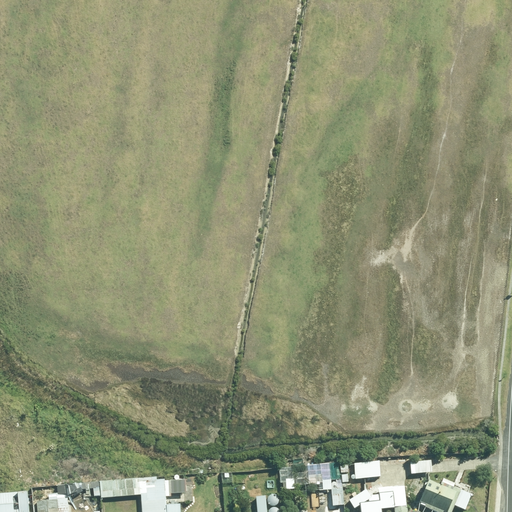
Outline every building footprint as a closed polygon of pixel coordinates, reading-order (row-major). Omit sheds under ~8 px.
[(342,510),(340,462),(325,463),(326,473),(306,475),(307,493),(330,492),(331,510),(342,510)] [(378,464),(363,465),(364,480),(379,479),(378,464)] [(165,511),(166,480),(98,480),(98,498),(142,497),(141,511),(165,511)] [(453,511),(462,488),(444,481),(442,486),(429,481),(421,504),(441,511),(453,511)] [(187,483),(169,483),(170,499),(187,498),(187,483)] [(0,511),(28,511),(26,493),(0,495),(0,511)] [(68,511),(67,495),(47,497),(47,500),(36,501),(36,511),(68,511)] [(279,511),(278,497),(267,497),(267,511),(279,511)]
